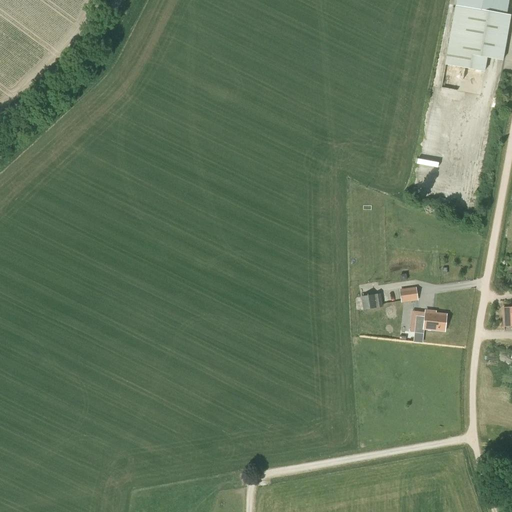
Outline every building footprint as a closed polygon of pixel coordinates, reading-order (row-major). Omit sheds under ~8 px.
[(458,0),(458,5),(448,64),(487,71),(489,57),(505,60),(511,20),(511,14),(509,14),(497,12),(499,0),(458,0)] [(417,301),(416,288),(399,290),(401,304),(417,301)] [(361,296),(363,310),(382,306),(380,293),(361,296)] [(511,307),(502,308),(503,327),(511,326),(511,307)] [(415,332),(423,333),(424,329),(445,331),(447,315),(425,313),(425,317),(416,316),(415,332)]
